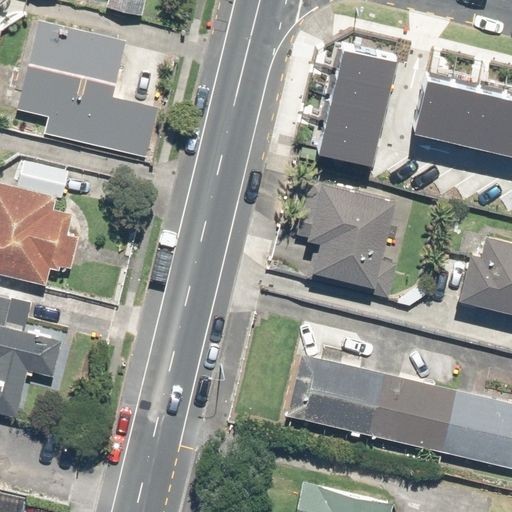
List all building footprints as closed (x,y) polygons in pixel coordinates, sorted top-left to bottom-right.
[(111,0),(111,3),(146,11),(148,0),(111,0)] [(129,36),(44,15),(22,103),(53,111),(48,130),(149,156),(162,102),(115,90),(129,36)] [(400,43),(341,30),(314,144),(373,158),(400,43)] [(511,81),(426,60),(411,122),(511,147),(511,81)] [(22,182),(0,176),(0,267),(51,280),(55,264),(75,270),(85,232),(71,228),(76,211),(66,209),(76,167),(29,155),(22,182)] [(390,292),(405,229),(392,226),(401,191),(313,170),(299,226),(326,233),(316,274),(390,292)] [(511,233),(495,229),(490,228),(486,245),(476,242),(463,292),(511,303),(511,233)] [(0,402),(23,408),(33,364),(54,369),(63,334),(9,320),(15,296),(0,291),(0,402)] [(511,397),(307,349),(292,412),(511,464),(511,397)] [(389,511),(393,497),(305,480),(298,511),(389,511)]
